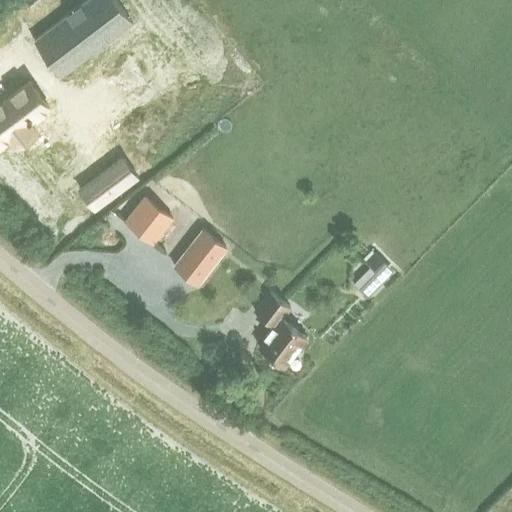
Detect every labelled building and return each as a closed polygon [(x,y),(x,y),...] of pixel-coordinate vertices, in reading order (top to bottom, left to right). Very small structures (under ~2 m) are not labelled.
[(115,0),(85,0),(33,40),(60,76),(132,21),(115,0)] [(0,143),(8,138),(15,147),(35,131),(28,122),(48,107),(29,81),(0,102),(0,143)] [(117,161),(79,189),(93,208),(131,179),(117,161)] [(122,219),(152,243),(173,217),(143,193),(122,219)] [(202,228),(173,266),(196,284),(225,246),(202,228)] [(384,262),(374,272),(358,288),(365,296),(382,279),(392,269),(384,262)] [(281,317),(289,306),(268,291),(253,310),(274,326),(273,327),(271,326),(264,335),(266,336),(258,347),(272,358),(270,361),(278,368),(280,365),(282,366),(284,364),(283,364),(305,335),(296,328),(296,327),(291,324),(281,317)]
